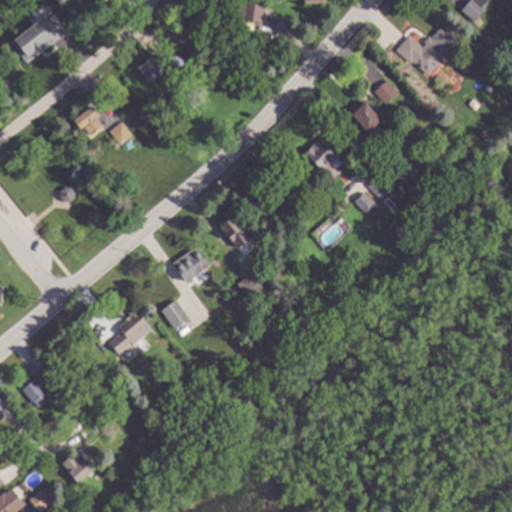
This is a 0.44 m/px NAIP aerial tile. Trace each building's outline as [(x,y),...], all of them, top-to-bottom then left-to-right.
[(248,0),(266,2),(263,23),(245,20),(248,0)] [(489,0),(484,6),(487,9),(476,21),(463,10),(471,0),(489,0)] [(67,32),(28,63),(12,43),(51,11),(67,32)] [(459,41),(439,62),(441,64),(429,76),(412,59),(443,27),(459,41)] [(192,29),(195,44),(179,48),(175,33),(192,29)] [(275,42),(273,51),(266,50),(268,40),(275,42)] [(169,68),(151,82),(140,67),(158,54),(169,68)] [(396,88),(384,99),(374,87),(386,76),(396,88)] [(383,121),(380,123),(386,129),(384,131),(391,140),(382,148),(354,114),(367,102),(383,121)] [(101,115),(98,117),(105,126),(92,136),(85,127),(82,129),(75,120),(93,106),(101,115)] [(134,135),(122,145),(111,131),(123,122),(134,135)] [(338,156),(330,164),(340,174),(333,180),(306,153),(321,139),(338,156)] [(428,164),(420,170),(416,166),(407,173),(396,159),(413,145),(428,164)] [(395,187),(382,199),(370,186),(382,174),(395,187)] [(73,187),(77,192),(76,198),(71,201),(66,201),(61,196),(62,190),(66,187),(73,187)] [(376,203),(378,201),(382,205),(380,206),(382,208),(373,217),(368,211),(365,213),(355,202),(366,192),(376,203)] [(253,238),(240,248),(222,226),(227,222),(225,219),(229,217),(231,219),(235,216),(253,238)] [(212,265),(190,279),(184,270),(188,267),(184,261),(202,250),(212,265)] [(265,287),(251,299),(239,284),(253,273),(265,287)] [(191,318),(176,329),(163,311),(177,300),(191,318)] [(0,323),(8,317),(0,306),(0,323)] [(153,330),(135,345),(133,342),(120,353),(111,342),(124,332),(120,327),(133,316),(130,313),(136,308),(153,330)] [(57,379),(44,388),(47,393),(46,394),(50,400),(40,407),(36,402),(34,403),(24,389),(50,370),(57,379)] [(93,375),(86,381),(82,376),(89,370),(93,375)] [(113,413),(107,418),(110,422),(98,431),(99,432),(88,441),(81,432),(110,409),(113,413)] [(95,471),(80,483),(64,463),(79,451),(95,471)] [(26,505),(18,511),(19,511),(0,511),(0,497),(6,492),(7,494),(14,488),(26,505)] [(55,496),(51,500),(53,502),(40,511),(31,499),(43,490),(45,492),(49,489),(55,496)]
